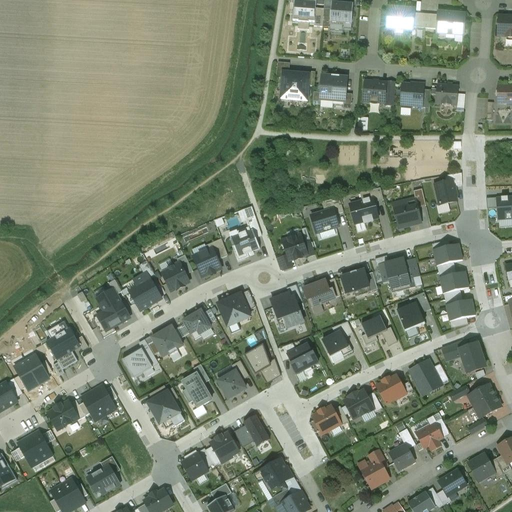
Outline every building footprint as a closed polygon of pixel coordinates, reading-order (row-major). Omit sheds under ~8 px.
[(309,0),(307,0),(302,0),(303,1),(295,0),(293,22),(299,22),(299,23),(309,24),(309,23),(314,24),(315,24),(316,10),(317,2),(309,1),(309,0)] [(354,5),(332,4),(331,11),(330,26),(344,27),(344,25),(352,25),(354,5)] [(324,10),(316,10),(315,24),(314,24),(314,28),(322,28),(324,10)] [(331,11),(324,10),(322,28),(330,29),(330,26),(331,11)] [(414,11),(389,10),(387,26),(387,29),(395,30),(395,34),(404,34),(404,31),(412,31),(413,29),(414,14),(414,11)] [(426,15),(414,14),(413,29),(425,29),(426,15)] [(465,16),(439,14),(439,16),(438,30),(438,32),(438,34),(446,35),(446,38),(454,39),(455,35),(463,36),(463,33),(465,16)] [(439,16),(426,15),(425,29),(438,30),(439,16)] [(511,17),(499,17),(498,37),(506,38),(508,39),(511,39),(511,17)] [(290,65),(278,64),(277,71),(285,71),(289,72),(290,65)] [(285,71),(277,71),(276,79),(281,79),(280,87),(282,87),(283,74),(285,74),(285,71)] [(297,74),(292,74),(292,75),(285,74),(283,74),(282,87),(281,100),(307,102),(308,87),(309,76),(297,75),(297,74)] [(340,77),(332,76),(332,78),(322,77),(321,94),(320,101),(321,101),(343,103),(345,103),(346,95),(347,79),(340,79),(340,77)] [(386,85),(365,84),(364,102),(385,104),(386,88),(386,85)] [(424,88),(403,86),(401,106),(402,106),(401,107),(411,108),(411,106),(422,107),(423,91),(424,88)] [(458,88),(438,87),(436,105),(457,107),(458,88)] [(511,87),(498,88),(498,104),(511,103),(511,87)] [(395,89),(386,88),(385,104),(384,107),(394,107),(395,89)] [(431,92),(423,91),(422,107),(422,109),(430,110),(431,92)] [(353,96),(346,95),(345,103),(343,103),(343,110),(351,111),(353,96)] [(445,178),(446,184),(453,182),(454,188),(462,187),(462,175),(445,178)] [(446,184),(436,186),(440,208),(458,204),(454,188),(453,182),(446,184)] [(380,190),(360,195),(362,203),(373,200),(374,204),(383,202),(380,190)] [(407,206),(394,209),(399,232),(430,225),(424,197),(406,201),(407,206)] [(511,198),(496,200),(498,222),(511,221),(511,198)] [(339,200),(322,204),(325,213),(333,211),(335,217),(344,214),(339,200)] [(362,203),(349,207),(355,227),(363,225),(363,227),(373,224),(372,222),(379,220),(374,204),(373,200),(362,203)] [(325,213),(310,218),(316,237),(339,230),(335,217),(333,211),(325,213)] [(251,232),(230,241),(238,259),(259,251),(251,232)] [(300,236),(282,242),(289,264),(307,258),(303,246),(300,236)] [(205,247),(207,251),(211,249),(217,262),(228,258),(221,241),(205,247)] [(432,246),(433,252),(450,248),(449,242),(432,246)] [(303,246),(307,258),(315,255),(311,243),(303,246)] [(435,260),(461,253),(459,246),(450,248),(433,252),(435,260)] [(207,251),(192,257),(202,280),(208,277),(208,278),(215,275),(215,274),(221,271),(217,262),(211,249),(207,251)] [(463,261),(461,253),(435,260),(437,268),(454,264),(463,261)] [(179,266),(184,277),(193,273),(185,257),(177,261),(179,266)] [(404,261),(384,266),(388,283),(391,292),(410,287),(409,280),(405,264),(404,261)] [(415,262),(405,264),(409,280),(419,278),(415,262)] [(438,274),(455,270),(454,264),(437,268),(438,274)] [(179,266),(161,274),(171,295),(189,286),(184,277),(179,266)] [(388,283),(384,266),(378,267),(382,284),(388,283)] [(456,275),(455,270),(438,274),(440,279),(456,275)] [(351,276),(342,279),(347,296),(368,290),(370,289),(366,276),(364,272),(357,274),(357,272),(351,274),(351,276)] [(442,287),(467,281),(465,273),(456,275),(440,279),(442,287)] [(373,274),(366,276),(370,289),(368,290),(369,294),(378,290),(373,274)] [(138,289),(130,293),(141,313),(162,301),(147,276),(135,283),(138,289)] [(335,281),(326,284),(329,293),(332,292),(335,299),(340,297),(335,281)] [(467,281),(442,287),(443,295),(460,291),(469,289),(467,281)] [(325,283),(305,290),(311,309),(313,309),(315,316),(324,313),(321,306),(335,300),(335,299),(332,292),(329,293),(326,284),(325,283)] [(114,330),(131,320),(114,289),(97,299),(102,308),(93,313),(97,319),(93,321),(104,340),(116,333),(114,330)] [(445,301),(461,297),(460,291),(443,295),(445,301)] [(292,294),(269,303),(278,325),(282,323),(286,333),(304,326),(292,294)] [(413,298),(415,304),(416,304),(421,315),(431,311),(424,294),(413,298)] [(240,296),(220,306),(231,327),(251,317),(240,296)] [(463,303),(461,297),(445,301),(446,307),(463,303)] [(448,315),(474,309),(472,301),(463,303),(446,307),(448,315)] [(415,304),(397,312),(406,333),(425,325),(421,315),(416,304),(415,304)] [(474,309),(448,315),(450,323),(466,319),(476,317),(474,309)] [(200,312),(181,323),(190,338),(196,335),(199,339),(212,331),(200,312)] [(369,341),(376,338),(382,335),(388,333),(387,331),(381,318),(362,326),(366,336),(369,341)] [(466,319),(450,323),(451,329),(468,325),(466,319)] [(52,341),(47,344),(58,364),(63,372),(78,363),(73,353),(81,349),(81,348),(77,341),(70,330),(69,331),(65,323),(47,333),(52,341)] [(340,334),(343,341),(353,336),(347,324),(332,330),(335,337),(340,334)] [(388,333),(382,335),(388,348),(398,343),(391,329),(387,331),(388,333)] [(171,330),(151,341),(162,360),(181,349),(171,330)] [(335,337),(321,344),(330,361),(340,356),(348,352),(346,347),(343,341),(340,334),(335,337)] [(369,341),(366,336),(362,338),(366,347),(378,342),(376,338),(369,341)] [(82,338),(77,341),(81,348),(81,349),(83,352),(89,348),(82,338)] [(142,352),(152,370),(159,366),(145,342),(138,346),(142,352)] [(465,342),(446,349),(449,359),(461,355),(460,352),(468,349),(465,342)] [(278,351),(283,364),(289,361),(287,358),(296,353),(292,345),(278,351)] [(348,352),(340,356),(342,359),(353,354),(349,345),(346,347),(348,352)] [(296,353),(287,358),(289,361),(292,366),(289,368),(295,378),(318,365),(308,346),(296,353)] [(468,349),(460,352),(461,355),(468,375),(485,369),(477,346),(468,349)] [(263,347),(245,357),(256,376),(261,373),(271,367),(270,364),(263,347)] [(142,352),(121,363),(132,381),(152,370),(142,352)] [(275,361),(270,364),(271,367),(261,373),(268,385),(281,377),(275,361)] [(428,362),(409,372),(423,398),(442,388),(441,385),(433,370),(428,362)] [(65,375),(63,372),(58,364),(53,367),(60,378),(65,375)] [(152,370),(132,381),(135,387),(162,372),(159,366),(152,370)] [(198,374),(204,385),(210,382),(201,366),(194,370),(197,375),(198,374)] [(440,366),(433,370),(441,385),(448,381),(440,366)] [(476,372),(478,378),(485,376),(483,370),(476,372)] [(237,372),(218,383),(228,401),(247,391),(237,372)] [(197,375),(182,383),(186,390),(182,393),(189,405),(193,403),(198,410),(213,402),(204,385),(198,374),(197,375)] [(399,374),(377,386),(388,406),(410,395),(402,382),(399,374)] [(7,384),(15,399),(23,395),(14,380),(7,384)] [(0,385),(0,411),(1,413),(18,404),(15,399),(7,384),(6,382),(0,385)] [(489,386),(468,397),(474,409),(495,397),(489,386)] [(105,391),(103,387),(92,393),(106,417),(117,411),(112,403),(105,391)] [(152,402),(168,393),(165,387),(149,396),(152,402)] [(111,388),(105,391),(112,403),(118,399),(111,388)] [(466,388),(450,396),(453,402),(469,394),(466,388)] [(173,389),(168,393),(174,403),(179,400),(173,389)] [(347,400),(342,403),(353,423),(374,412),(367,399),(363,392),(357,395),(357,394),(346,399),(347,400)] [(95,423),(106,417),(92,393),(82,399),(84,404),(91,415),(95,423)] [(168,393),(152,402),(148,404),(161,426),(162,425),(181,414),(174,403),(168,393)] [(374,395),(367,399),(374,412),(375,414),(382,410),(374,395)] [(495,397),(474,409),(480,420),(501,408),(495,397)] [(76,402),(70,406),(78,420),(79,422),(85,418),(79,407),(76,402)] [(91,415),(84,404),(79,407),(85,418),(91,415)] [(55,412),(48,416),(57,432),(63,429),(64,430),(72,426),(71,424),(78,420),(70,406),(69,405),(62,409),(61,407),(54,411),(55,412)] [(317,416),(312,419),(322,437),(341,427),(333,412),(331,408),(326,411),(325,410),(316,415),(317,416)] [(340,409),(333,412),(341,427),(348,423),(340,409)] [(181,414),(162,425),(166,432),(174,427),(175,428),(185,422),(181,414)] [(256,415),(244,422),(259,445),(271,438),(256,415)] [(487,427),(484,421),(468,430),(472,436),(487,427)] [(444,425),(439,428),(442,433),(447,430),(444,425)] [(433,431),(430,426),(420,432),(422,437),(418,439),(424,450),(429,447),(430,449),(439,444),(438,442),(443,440),(437,429),(433,431)] [(41,429),(17,443),(33,470),(56,457),(41,429)] [(447,430),(442,433),(447,443),(453,440),(447,430)] [(229,431),(209,442),(221,464),(241,454),(229,431)] [(407,431),(399,435),(405,446),(406,446),(408,451),(416,446),(407,431)] [(511,440),(498,448),(503,456),(508,465),(511,463),(511,440)] [(405,446),(389,455),(399,472),(415,463),(408,451),(406,446),(405,446)] [(187,463),(182,465),(192,482),(209,473),(207,470),(199,456),(197,452),(184,459),(187,463)] [(206,452),(199,456),(207,470),(214,466),(206,452)] [(380,452),(369,458),(373,466),(379,462),(384,470),(389,467),(380,452)] [(0,489),(2,488),(3,490),(18,482),(3,455),(0,456),(0,489)] [(489,464),(484,456),(469,465),(479,483),(494,475),(495,474),(489,464)] [(508,465),(503,456),(496,460),(505,476),(511,472),(508,465)] [(113,458),(101,465),(104,470),(109,467),(114,476),(121,472),(113,458)] [(266,481),(271,491),(293,479),(281,460),(253,477),(258,485),(266,481)] [(505,476),(496,460),(489,464),(495,474),(494,475),(497,480),(505,476)] [(373,466),(364,471),(368,479),(366,480),(371,489),(389,480),(384,470),(379,462),(373,466)] [(104,470),(88,480),(97,494),(101,492),(103,496),(120,486),(114,476),(109,467),(104,470)] [(458,471),(438,483),(444,491),(448,498),(467,487),(458,471)] [(72,480),(62,487),(75,510),(86,504),(83,499),(77,488),(72,480)] [(82,485),(77,488),(83,499),(88,496),(82,485)] [(211,494),(216,503),(227,497),(232,494),(226,485),(211,494)] [(62,511),(72,511),(75,510),(62,487),(51,492),(56,500),(62,511)] [(288,490),(273,500),(277,508),(282,505),(281,505),(293,498),(288,490)] [(150,511),(163,511),(173,507),(165,491),(145,502),(147,505),(150,511)] [(448,498),(444,491),(437,496),(444,507),(451,502),(448,498)] [(426,493),(418,498),(418,499),(414,501),(408,505),(412,511),(430,511),(436,509),(426,493)] [(293,498),(281,505),(282,505),(285,511),(306,511),(310,510),(301,494),(293,498)] [(216,503),(207,508),(209,511),(233,511),(235,511),(227,497),(216,503)] [(60,511),(62,511),(56,500),(51,503),(55,511),(60,511)]
